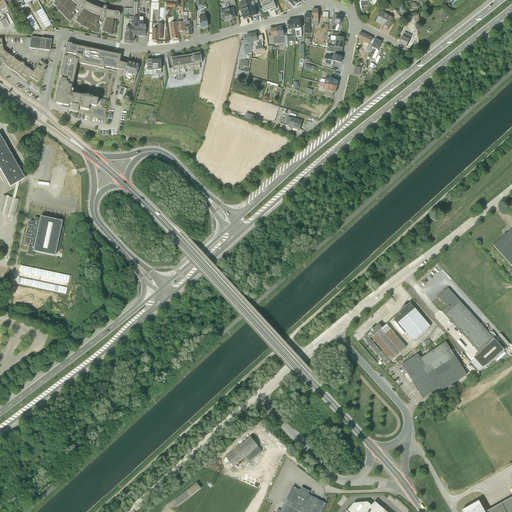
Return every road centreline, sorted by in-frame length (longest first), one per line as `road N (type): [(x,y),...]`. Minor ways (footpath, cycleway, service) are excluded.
road 1 (track): [(94,511),(511,134)]
road 2 (secondary): [(370,446),(124,184)]
road 3 (primary): [(241,232),(511,8)]
road 4 (primary): [(500,0),(352,114),(236,220)]
road 5 (residential): [(61,34),(164,47),(287,16),(319,0)]
road 6 (unclassified): [(511,189),(333,330)]
road 7 (primary): [(0,432),(169,297)]
road 8 (primary): [(139,305),(0,412)]
road 9 (unclassified): [(259,395),(128,511)]
road 10 (residential): [(298,138),(338,100),(354,20)]
road 11 (unclassified): [(407,488),(340,492),(284,453)]
road 12 (secondary): [(355,480),(327,472),(259,395)]
road 13 (secondary): [(406,433),(404,411),(333,330)]
